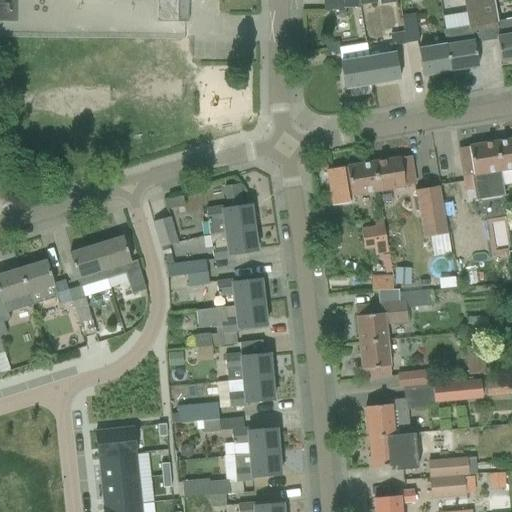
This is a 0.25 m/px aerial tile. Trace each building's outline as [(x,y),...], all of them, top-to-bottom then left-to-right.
[(157,0),(157,22),(188,23),(188,0),(157,0)] [(322,0),(323,11),(357,11),(357,6),(357,0),(322,0)] [(462,0),(467,26),(443,30),(450,72),(478,67),(474,42),(485,40),(478,0),(462,0)] [(493,0),(478,0),(485,40),(496,38),(501,64),(511,61),(511,19),(497,22),(493,0)] [(403,32),(405,44),(419,42),(415,14),(402,16),(403,32)] [(389,34),(393,47),(405,44),(403,32),(389,34)] [(339,44),(325,46),(327,57),(340,55),(341,55),(340,48),(339,44)] [(365,44),(372,85),(400,80),(395,54),(368,58),(366,44),(365,44)] [(445,45),(418,50),(422,76),(450,72),(445,45)] [(340,63),(344,89),(372,85),(368,58),(340,63)] [(500,172),(502,186),(511,184),(511,140),(495,143),(500,172)] [(495,143),(459,149),(464,178),(481,175),(484,191),(486,191),(487,198),(504,196),(502,186),(500,172),(495,143)] [(373,163),(377,191),(414,186),(409,157),(373,163)] [(325,170),(331,206),(353,202),(352,196),(377,191),(373,163),(325,170)] [(415,191),(423,238),(447,234),(439,187),(415,191)] [(174,198),(166,200),(168,210),(176,208),(174,198)] [(208,223),(210,235),(253,229),(250,205),(223,209),(222,207),(206,209),(208,223)] [(153,222),(161,248),(177,243),(169,218),(153,222)] [(374,247),(376,256),(388,254),(382,220),(374,222),(375,229),(360,231),(363,249),(374,247)] [(212,247),(214,260),(230,258),(230,256),(257,252),(253,229),(210,235),(212,247)] [(125,274),(132,295),(146,291),(139,268),(133,269),(122,237),(96,245),(110,290),(110,289),(107,280),(125,274)] [(72,302),(84,338),(96,334),(84,297),(110,290),(96,245),(69,254),(77,279),(79,287),(68,291),(71,301),(71,302),(72,302)] [(46,261),(19,269),(27,295),(31,306),(56,298),(58,305),(71,301),(68,291),(67,291),(65,282),(53,285),(50,275),(46,261)] [(169,266),(164,267),(166,278),(168,278),(187,275),(206,273),(205,261),(169,266)] [(0,323),(10,321),(7,313),(31,306),(27,295),(19,269),(0,275),(0,323)] [(396,269),(395,285),(409,285),(409,269),(396,269)] [(511,269),(503,271),(506,284),(511,283),(511,269)] [(187,275),(188,286),(208,284),(206,273),(187,275)] [(233,293),(235,307),(263,303),(260,279),(233,283),(233,279),(216,281),(218,295),(233,293)] [(392,290),(378,291),(378,304),(400,302),(399,293),(399,290),(392,290)] [(432,290),(399,293),(400,302),(405,302),(405,308),(433,306),(432,290)] [(373,305),(355,307),(359,344),(388,341),(386,326),(407,324),(405,308),(405,302),(400,302),(378,304),(373,305)] [(192,337),(195,350),(237,345),(235,333),(240,332),(239,330),(266,327),(263,303),(235,307),(224,308),(196,311),(198,329),(215,327),(215,328),(214,328),(214,335),(210,336),(210,334),(192,337)] [(224,355),(227,382),(242,380),(271,378),(268,354),(263,354),(262,341),(240,343),(240,344),(240,354),(224,355)] [(359,344),(362,381),(391,377),(388,341),(359,344)] [(466,347),(469,376),(485,374),(482,345),(466,347)] [(168,354),(169,367),(183,366),(182,353),(168,354)] [(398,374),(400,389),(432,386),(430,371),(398,374)] [(228,393),(229,408),(246,406),(246,405),(273,402),(271,378),(242,380),(243,392),(228,393)] [(433,387),(435,402),(481,398),(480,383),(433,387)] [(511,387),(488,387),(487,395),(511,396),(511,387)] [(365,408),(368,438),(408,434),(405,399),(389,401),(390,405),(365,408)] [(177,407),(178,424),(195,422),(219,420),(217,403),(177,407)] [(0,469),(28,463),(17,419),(0,423),(0,426),(1,431),(0,430),(0,469)] [(202,428),(203,434),(220,433),(219,420),(195,422),(196,430),(202,428)] [(165,425),(157,425),(158,437),(166,437),(165,425)] [(133,428),(95,432),(98,457),(135,453),(133,428)] [(248,442),(249,455),(278,453),(275,429),(249,431),(248,428),(232,429),(233,443),(248,442)] [(408,434),(368,438),(371,469),(395,467),(396,471),(417,469),(414,437),(414,434),(408,434)] [(135,453),(98,457),(100,483),(138,479),(135,453)] [(235,467),(236,481),(253,479),(280,476),(278,453),(249,455),(234,456),(235,467)] [(428,461),(430,478),(468,475),(466,458),(428,461)] [(169,464),(160,465),(162,477),(170,476),(169,464)] [(170,476),(162,477),(163,489),(171,488),(170,476)] [(429,480),(430,500),(465,497),(463,477),(429,480)] [(138,479),(100,483),(103,508),(141,504),(138,479)] [(228,481),(209,483),(209,480),(178,483),(179,498),(209,496),(210,509),(226,507),(225,494),(229,494),(228,481)] [(374,499),(374,511),(401,511),(401,504),(415,503),(414,491),(398,492),(399,497),(374,499)] [(282,511),(282,503),(255,506),(254,503),(238,505),(238,511),(282,511)]
